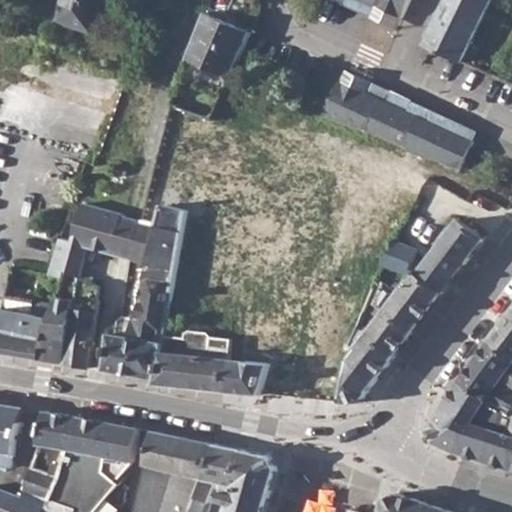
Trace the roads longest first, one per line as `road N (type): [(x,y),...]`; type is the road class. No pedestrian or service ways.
road 1 (residential): [(373,449),(0,374)]
road 2 (residential): [(283,0),(303,34),(511,133)]
road 3 (tertiary): [(373,449),(511,263)]
road 4 (tertiary): [(511,496),(373,449)]
